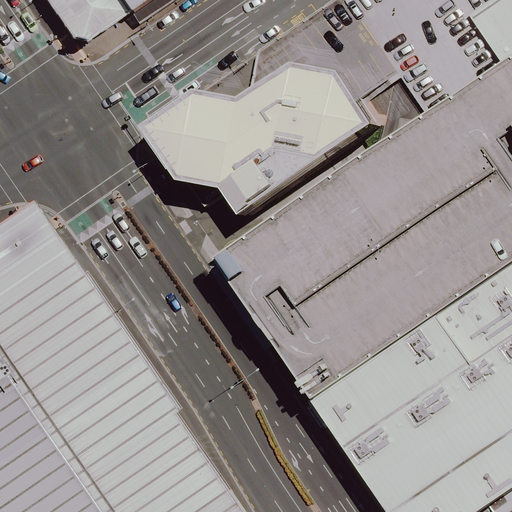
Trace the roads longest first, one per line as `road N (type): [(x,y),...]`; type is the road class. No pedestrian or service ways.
road 1 (secondary): [(61,129),(242,383),(317,511)]
road 2 (tertiary): [(260,0),(61,129)]
road 3 (unknown): [(511,231),(330,355)]
road 4 (unknown): [(412,20),(511,163)]
